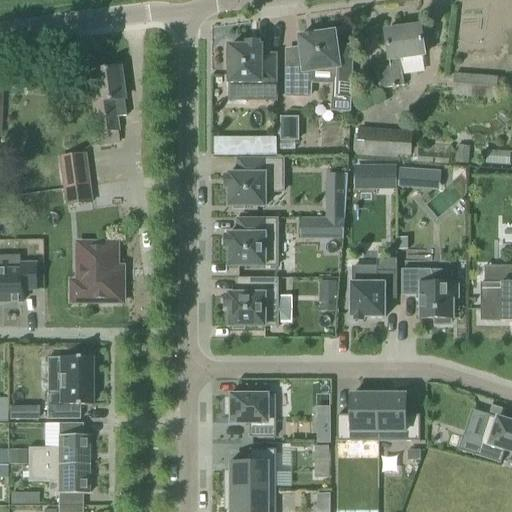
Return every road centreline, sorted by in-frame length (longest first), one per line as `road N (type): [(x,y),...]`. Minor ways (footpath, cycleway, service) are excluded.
road 1 (residential): [(191,370),(188,20)]
road 2 (residential): [(511,397),(432,370),(191,370)]
road 3 (tertiary): [(0,37),(188,20)]
road 4 (residential): [(189,511),(191,370)]
